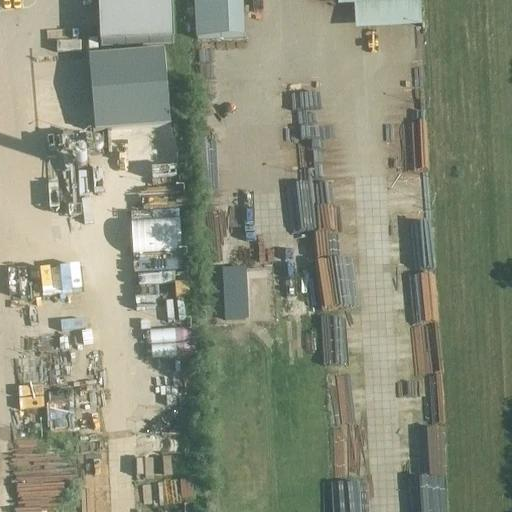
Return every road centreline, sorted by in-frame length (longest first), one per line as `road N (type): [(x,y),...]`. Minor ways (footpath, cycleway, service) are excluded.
road 1 (unknown): [(0,343),(2,511)]
road 2 (unknown): [(27,8),(0,162)]
